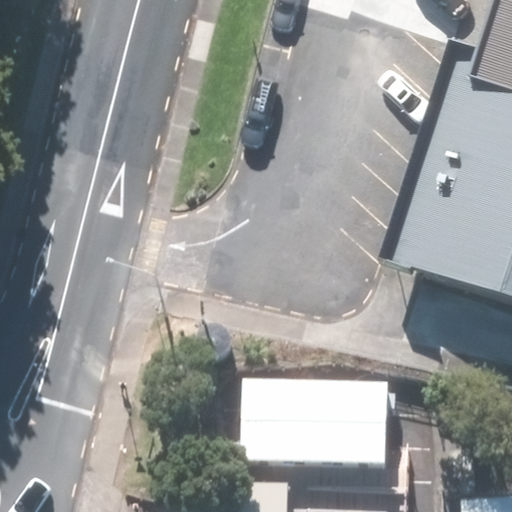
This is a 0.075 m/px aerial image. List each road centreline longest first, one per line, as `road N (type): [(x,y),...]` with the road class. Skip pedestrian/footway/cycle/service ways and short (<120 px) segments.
road 1 (tertiary): [(138,0),(68,262)]
road 2 (tertiary): [(68,262),(66,370),(33,456)]
